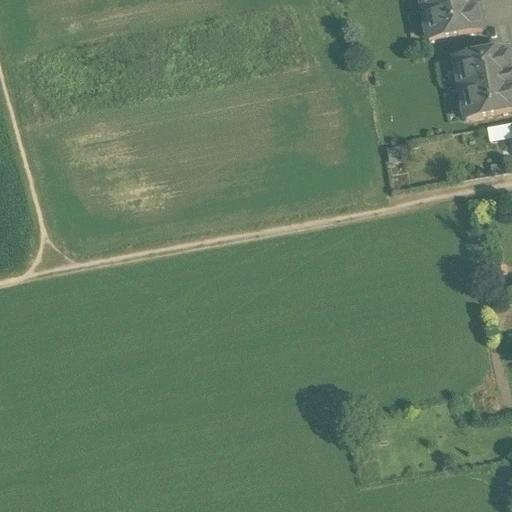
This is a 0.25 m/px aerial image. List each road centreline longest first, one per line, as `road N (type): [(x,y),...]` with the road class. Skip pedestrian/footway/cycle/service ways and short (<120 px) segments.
road 1 (track): [(0,283),(511,187)]
road 2 (track): [(57,267),(0,68)]
